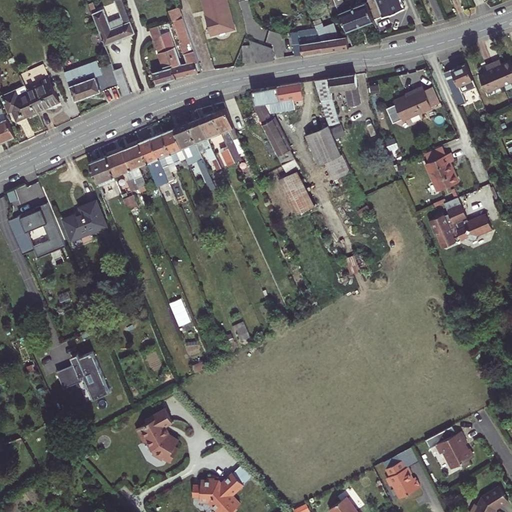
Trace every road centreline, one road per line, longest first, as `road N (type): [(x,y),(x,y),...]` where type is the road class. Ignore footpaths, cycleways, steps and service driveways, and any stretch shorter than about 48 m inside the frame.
road 1 (tertiary): [(214,84),(0,174)]
road 2 (tertiary): [(426,48),(214,84)]
road 3 (residential): [(426,48),(483,182)]
